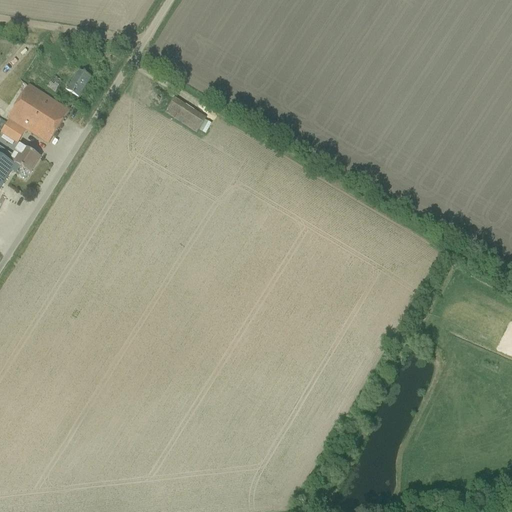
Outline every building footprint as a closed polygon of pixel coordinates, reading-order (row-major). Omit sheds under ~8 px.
[(0,76),(21,50),(15,45),(0,62),(0,76)] [(41,69),(34,81),(55,93),(62,82),(41,69)] [(67,91),(69,93),(78,98),(90,78),(79,71),(67,91)] [(7,118),(25,130),(48,145),(69,112),(28,86),(7,118)] [(205,119),(174,98),(164,113),(196,133),(205,119)] [(0,131),(1,132),(0,132),(0,133),(16,144),(24,131),(8,121),(6,123),(0,119),(0,131)] [(0,188),(11,171),(15,174),(17,172),(20,167),(30,173),(39,158),(31,152),(19,145),(12,156),(4,151),(0,148),(0,188)]
